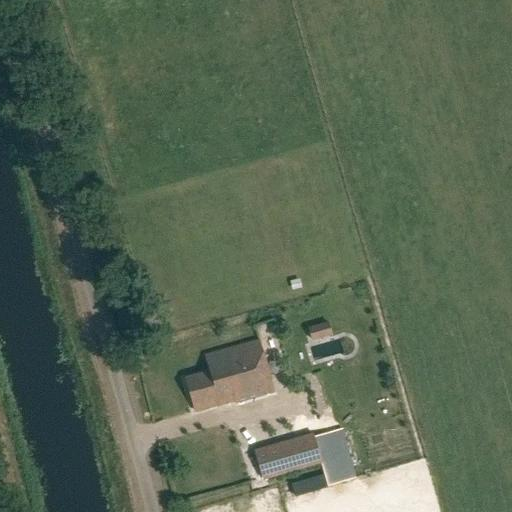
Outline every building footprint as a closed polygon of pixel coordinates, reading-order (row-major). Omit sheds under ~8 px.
[(310,340),(318,337),(315,327),(307,329),(310,340)] [(234,404),(273,393),(257,341),(205,356),(209,372),(184,379),(194,413),(233,402),(234,404)] [(408,426),(367,437),(370,447),(410,436),(408,426)] [(327,486),(354,478),(341,430),(313,438),(321,463),(323,473),(327,486)] [(262,480),(321,463),(313,438),(312,433),(253,450),(262,480)] [(291,484),(295,496),(325,487),(322,476),(291,484)]
